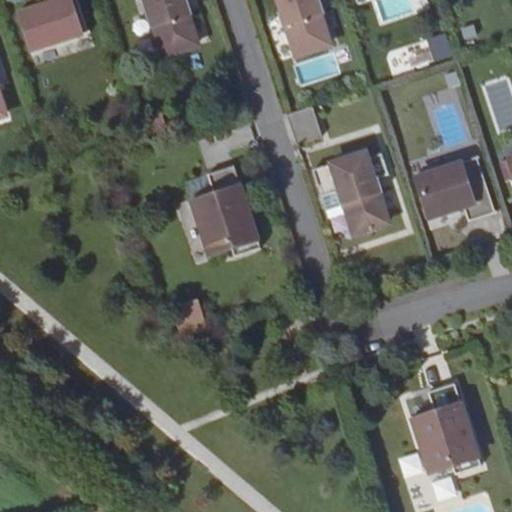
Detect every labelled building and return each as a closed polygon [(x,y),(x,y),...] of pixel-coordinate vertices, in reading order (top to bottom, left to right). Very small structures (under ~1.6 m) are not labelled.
[(88,31),(78,0),(48,0),(49,2),(19,11),(31,50),(88,31)] [(145,0),(149,10),(145,11),(150,26),(154,25),(163,54),(196,43),(187,15),(190,13),(186,0),(145,0)] [(311,0),(275,0),(280,12),(276,13),(281,28),(285,27),(294,56),(327,45),(317,16),(321,15),(316,0),(314,0),(312,1),(311,0)] [(312,105),(287,114),(296,142),(322,134),(312,105)] [(160,114),(144,120),(148,133),(165,128),(160,114)] [(365,152),(332,163),(340,188),(336,189),(341,205),(345,203),(354,232),(387,222),(378,193),(382,192),(377,176),(373,178),(365,152)] [(468,220),(495,211),(477,155),(415,175),(428,217),(463,206),(468,220)] [(207,173),(215,198),(209,200),(207,195),(191,200),(210,257),(232,249),(235,255),(261,247),(234,164),(207,173)] [(215,198),(207,173),(185,180),(191,200),(207,195),(209,200),(215,198)] [(232,249),(210,257),(212,263),(235,255),(232,249)] [(312,308),(294,313),(297,323),(315,318),(312,308)] [(428,391),(436,416),(429,418),(427,413),(411,418),(430,475),(452,467),(455,474),(481,465),(454,382),(428,391)] [(405,398),(411,418),(427,413),(429,418),(436,416),(428,391),(405,398)] [(401,477),(422,476),(421,455),(400,456),(401,477)] [(432,481),(455,474),(452,467),(430,475),(432,481)]
